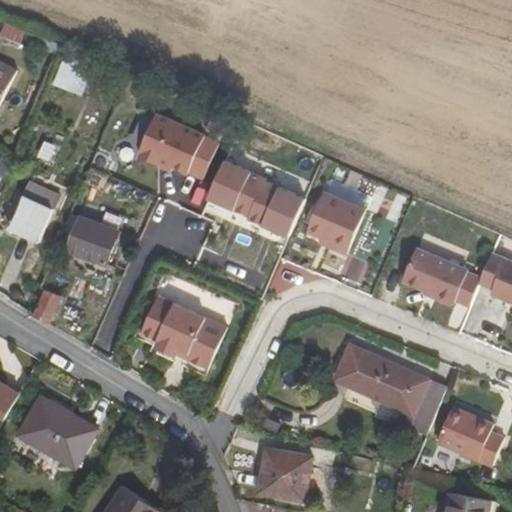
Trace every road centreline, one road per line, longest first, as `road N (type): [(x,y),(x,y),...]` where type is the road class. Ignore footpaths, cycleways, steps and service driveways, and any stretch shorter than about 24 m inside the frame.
road 1 (residential): [(511,371),(325,295),(296,298),(272,319),(215,431),(196,439)]
road 2 (residential): [(95,374),(150,246),(179,231)]
road 3 (residential): [(95,374),(196,439)]
